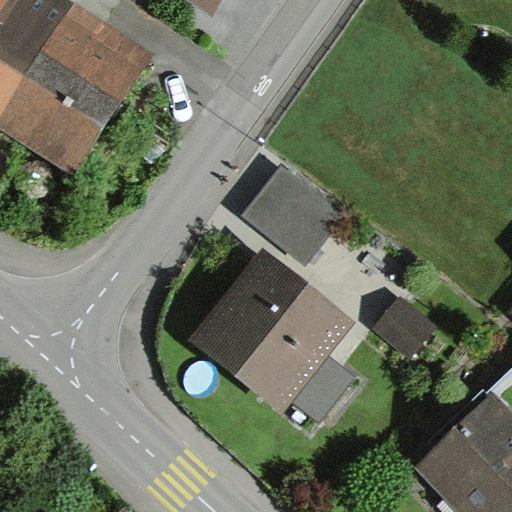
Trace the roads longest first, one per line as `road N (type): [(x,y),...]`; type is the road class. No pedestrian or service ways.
road 1 (residential): [(317,0),(153,236),(51,358)]
road 2 (tertiary): [(219,511),(51,358)]
